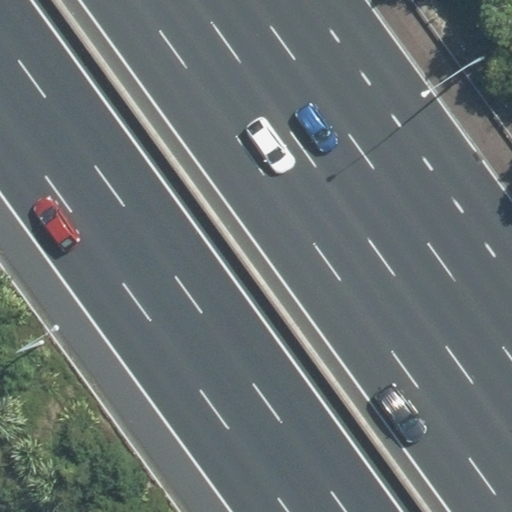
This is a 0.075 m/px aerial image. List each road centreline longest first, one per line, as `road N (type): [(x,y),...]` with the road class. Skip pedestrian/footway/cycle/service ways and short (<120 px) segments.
road 1 (motorway): [(152,0),(511,492)]
road 2 (motorway): [(350,511),(0,36)]
